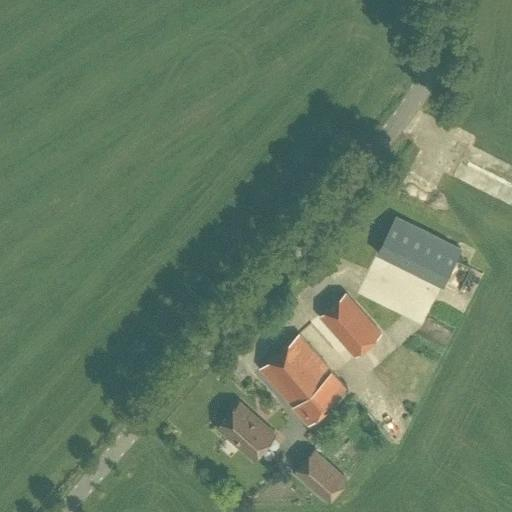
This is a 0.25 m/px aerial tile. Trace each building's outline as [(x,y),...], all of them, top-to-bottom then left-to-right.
[(488,226),(499,228),(502,214),(490,212),(488,226)] [(461,293),(474,269),(456,260),(462,248),(395,214),(375,252),(443,286),(444,285),(461,293)] [(481,273),(472,297),(496,306),(505,282),(481,273)] [(346,293),(319,315),(354,355),(380,332),(346,293)] [(404,387),(484,415),(507,348),(488,342),(485,350),(469,345),(474,330),(429,315),(404,387)] [(347,389),(333,373),(298,333),(259,367),(308,423),(347,389)] [(252,458),(274,434),(238,402),(217,426),(252,458)] [(330,499),(350,476),(316,446),(296,470),(330,499)]
